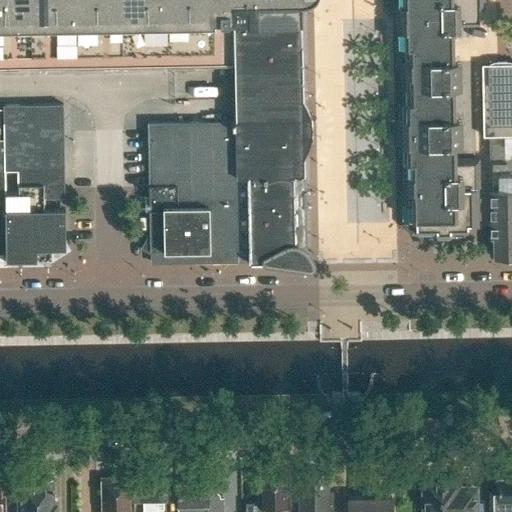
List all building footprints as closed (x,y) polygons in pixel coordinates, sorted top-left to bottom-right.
[(221,0),(0,0),(0,69),(234,64),(233,10),(222,10),(221,0)] [(221,0),(222,10),(233,10),(234,64),(235,121),(148,122),(149,202),(136,202),(136,211),(149,210),(149,238),(143,249),(160,259),(164,252),(176,258),(184,254),(205,254),(213,258),(224,251),(251,251),(251,263),(295,263),(294,250),(306,250),(301,0),(221,0)] [(387,0),(388,11),(397,19),(398,63),(403,68),(405,67),(406,105),(402,105),(403,165),(407,165),(408,226),(416,234),(423,234),(423,239),(436,239),(436,234),(467,233),(467,231),(480,230),(479,162),(455,163),(452,25),(478,24),(478,13),(485,13),(484,0),(387,0)] [(511,64),(502,65),(483,65),(484,83),(482,83),(483,122),(485,122),(485,128),(489,128),(491,230),(491,239),(494,239),(494,259),(511,258),(511,64)] [(5,250),(5,263),(45,262),(45,256),(54,251),(57,256),(64,251),(65,251),(65,250),(64,211),(65,211),(45,211),(45,200),(64,200),(63,105),(3,106),(4,146),(4,173),(16,172),(17,193),(4,194),(5,250)] [(289,511),(289,469),(259,469),(259,502),(245,502),(245,511),(289,511)] [(325,474),(296,474),(296,511),(328,511),(329,493),(325,493),(325,474)] [(164,476),(134,477),(135,501),(143,500),(143,511),(156,511),(157,509),(163,509),(163,500),(165,500),(164,476)] [(129,511),(128,477),(101,477),(102,511),(129,511)] [(511,511),(511,477),(497,478),(497,492),(490,492),(490,511),(511,511)] [(35,483),(19,483),(20,499),(18,499),(17,511),(56,511),(57,503),(53,503),(53,480),(35,480),(35,483)] [(219,496),(215,492),(208,492),(208,483),(178,484),(178,511),(223,511),(223,499),(219,499),(219,496)] [(424,511),(474,511),(474,490),(457,490),(457,483),(425,484),(424,511)] [(392,511),(393,496),(349,497),(349,511),(392,511)]
